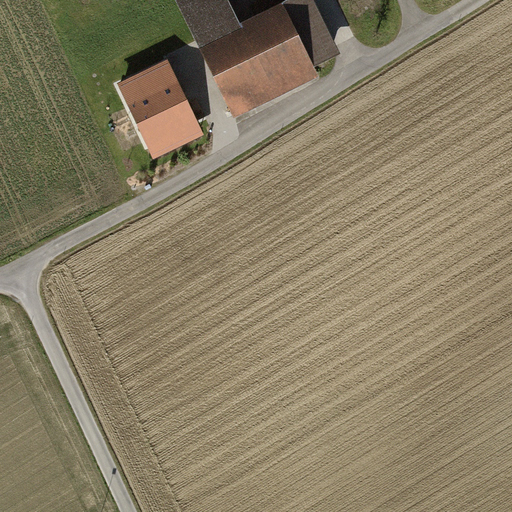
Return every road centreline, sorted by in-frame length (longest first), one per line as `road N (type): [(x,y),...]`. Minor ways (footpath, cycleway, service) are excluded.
road 1 (track): [(0,277),(138,207),(475,0)]
road 2 (track): [(128,511),(15,269)]
